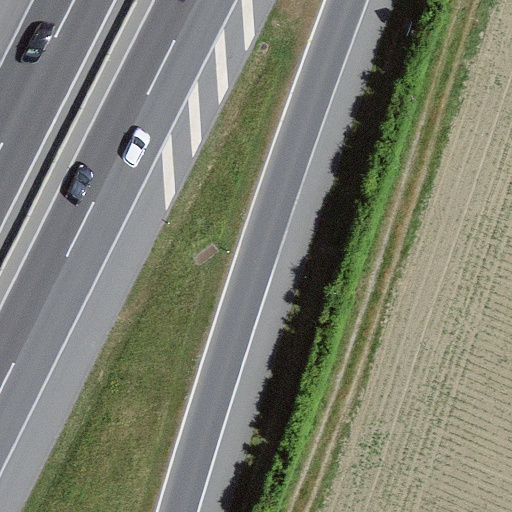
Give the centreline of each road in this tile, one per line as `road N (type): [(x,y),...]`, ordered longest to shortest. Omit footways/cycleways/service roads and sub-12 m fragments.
road 1 (track): [(295,511),(464,0)]
road 2 (motorway): [(179,511),(347,0)]
road 3 (motorway): [(0,391),(197,0)]
road 4 (motorway): [(76,0),(0,150)]
